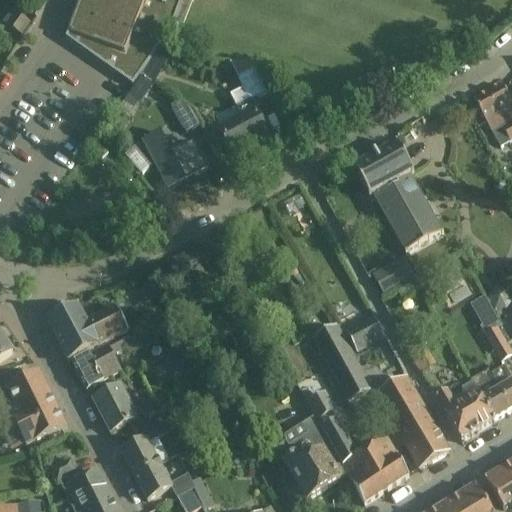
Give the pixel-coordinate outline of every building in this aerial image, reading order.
[(81,0),(66,41),(132,87),(150,63),(159,50),(171,32),(183,0),(81,0)] [(4,22),(24,35),(31,26),(11,12),(4,22)] [(159,50),(150,63),(163,71),(171,57),(159,50)] [(269,94),(256,69),(237,79),(249,102),(250,104),(255,101),(269,94)] [(141,80),(137,85),(128,97),(141,106),(154,87),(141,80)] [(511,141),(511,105),(501,87),(473,103),(500,149),(511,141)] [(255,101),(250,104),(249,102),(236,109),(242,120),(219,133),(232,157),(255,145),(258,150),(270,143),(254,112),(259,110),(255,101)] [(192,112),(179,104),(171,111),(179,124),(186,136),(202,128),(192,112)] [(161,134),(142,144),(157,172),(168,193),(186,183),(186,182),(185,180),(186,180),(191,177),(193,176),(195,178),(208,171),(194,145),(194,144),(186,148),(170,151),(161,134)] [(414,176),(397,147),(382,155),(380,151),(375,154),(372,148),(367,151),(370,157),(366,159),(368,163),(353,172),(370,201),(374,198),(407,256),(442,236),(409,179),(414,176)] [(213,238),(222,252),(245,239),(236,224),(213,238)] [(192,264),(186,253),(159,268),(165,279),(192,264)] [(383,294),(418,279),(409,257),(373,273),(383,294)] [(88,325),(78,306),(46,322),(69,365),(129,334),(116,310),(88,325)] [(193,331),(196,336),(202,338),(208,336),(209,329),(206,324),(201,322),(195,325),(193,331)] [(373,322),(347,335),(358,355),(383,341),(373,322)] [(496,331),(490,322),(479,328),(501,366),(511,359),(511,353),(498,330),(496,331)] [(163,324),(149,330),(150,332),(127,342),(127,341),(123,343),(121,340),(72,366),(87,394),(122,376),(113,358),(127,351),(129,354),(169,336),(163,324)] [(371,393),(335,329),(313,341),(350,406),(371,393)] [(0,364),(13,356),(0,337),(0,364)] [(425,347),(410,356),(411,358),(420,374),(436,365),(425,347)] [(189,349),(178,355),(180,361),(190,364),(195,361),(189,349)] [(494,382),(476,393),(484,407),(495,424),(511,413),(511,383),(505,372),(492,379),(494,382)] [(40,374),(6,390),(18,414),(18,415),(11,419),(26,449),(26,450),(67,430),(67,429),(40,374)] [(449,455),(407,383),(378,401),(420,472),(449,455)] [(438,387),(430,392),(462,445),(495,425),(494,424),(495,424),(484,407),(476,393),(474,390),(453,402),(448,393),(443,397),(438,387)] [(131,411),(119,389),(111,393),(93,403),(111,435),(129,426),(135,436),(141,433),(160,423),(153,411),(149,402),(131,411)] [(318,416),(324,429),(340,420),(333,408),(318,416)] [(347,478),(313,420),(301,428),(307,437),(289,449),(287,444),(275,452),(291,475),(301,492),(293,497),(300,509),(347,478)] [(122,456),(134,480),(159,467),(149,446),(168,435),(161,422),(160,423),(141,433),(146,443),(122,456)] [(337,422),(322,431),(354,488),(353,488),(365,508),(409,480),(384,441),(358,458),(337,422)] [(79,476),(71,462),(50,473),(57,487),(62,485),(75,511),(116,511),(106,491),(105,491),(97,474),(78,483),(75,478),(79,476)] [(172,491),(178,501),(194,492),(188,478),(170,488),(159,467),(134,480),(147,504),(172,491)] [(502,511),(511,505),(511,467),(485,484),(502,511)] [(444,510),(445,511),(489,511),(476,489),(444,510)] [(194,492),(178,501),(184,511),(201,511),(203,511),(198,499),(197,498),(197,497),(194,492)] [(209,511),(213,510),(205,493),(197,497),(197,498),(198,499),(203,511),(209,511)] [(41,511),(40,503),(18,506),(18,511),(41,511)]
